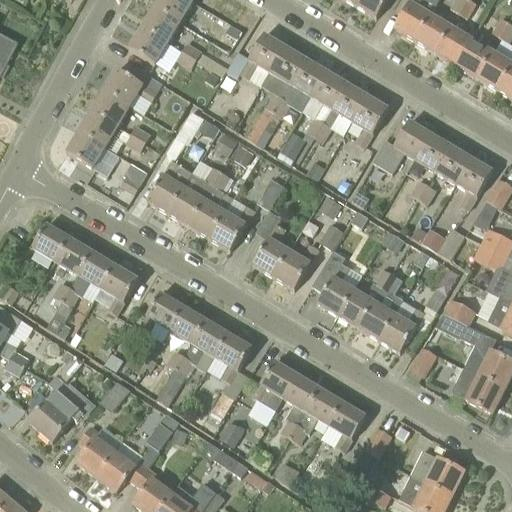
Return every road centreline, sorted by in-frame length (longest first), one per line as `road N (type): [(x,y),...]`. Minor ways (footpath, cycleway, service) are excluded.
road 1 (residential): [(511,467),(16,171)]
road 2 (residential): [(511,146),(267,0)]
road 3 (residential): [(16,171),(109,0)]
